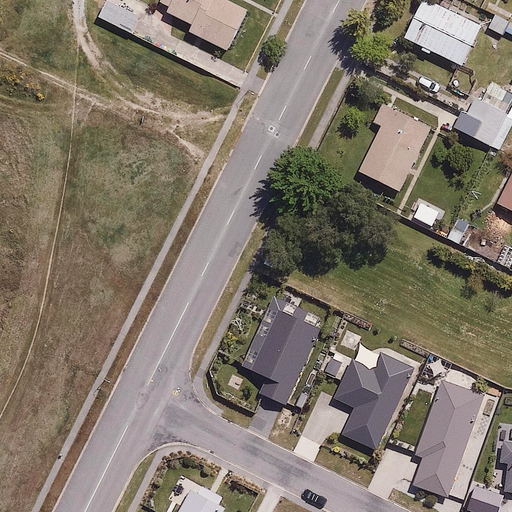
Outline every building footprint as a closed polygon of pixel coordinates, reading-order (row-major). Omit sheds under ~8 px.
[(116,0),(106,0),(98,15),(131,32),(141,12),(116,0)] [(163,0),(162,4),(193,19),(188,28),(229,48),(249,8),(233,0),(163,0)] [(484,24),(435,0),(423,0),(406,36),(463,65),(484,24)] [(511,21),(494,13),(489,25),(511,34),(511,21)] [(501,149),(511,125),(511,83),(493,74),(480,101),(471,96),(456,127),(501,149)] [(382,124),(360,168),(403,189),(433,128),(381,103),(373,120),(382,124)] [(511,172),(498,199),(511,206),(511,172)] [(441,209),(419,198),(410,215),(433,226),(441,209)] [(511,264),(511,246),(505,242),(496,257),(511,266),(511,264)] [(319,327),(272,307),(248,365),(271,374),(264,392),(288,402),(319,327)] [(375,366),(354,357),(337,394),(358,404),(346,432),(382,448),(418,368),(381,352),(375,366)] [(344,365),(328,356),(319,372),(336,380),(344,365)] [(486,397),(445,381),(419,448),(429,451),(417,483),(448,495),(486,397)]
